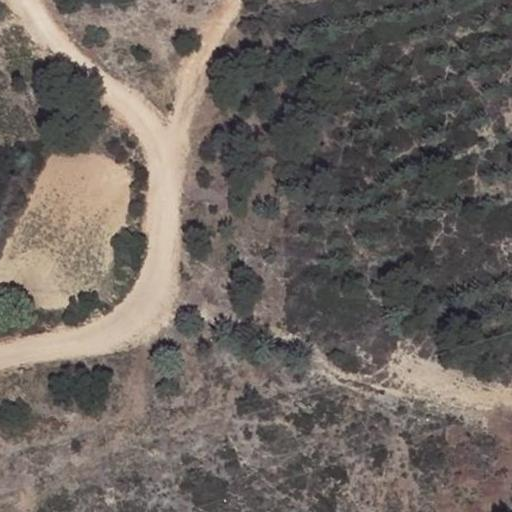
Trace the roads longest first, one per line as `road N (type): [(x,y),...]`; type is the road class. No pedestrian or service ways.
road 1 (track): [(29,0),(57,53),(149,124),(172,164),(172,301),(140,334),(0,370)]
road 2 (track): [(231,0),(196,52),(172,164)]
